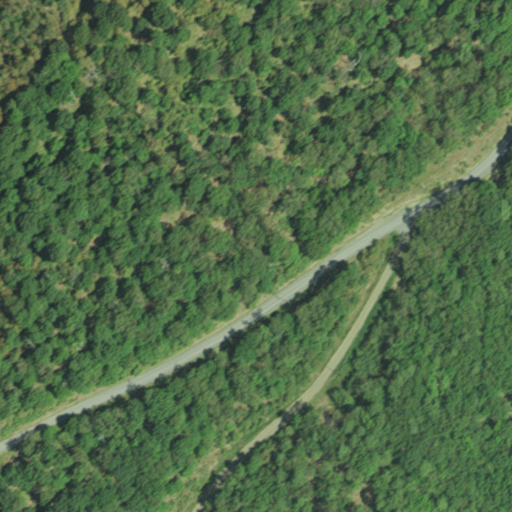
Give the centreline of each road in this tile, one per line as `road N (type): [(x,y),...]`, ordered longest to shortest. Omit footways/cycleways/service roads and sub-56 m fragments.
road 1 (track): [(511,138),(262,307),(0,423)]
road 2 (track): [(431,197),(353,349),(262,430),(199,511)]
